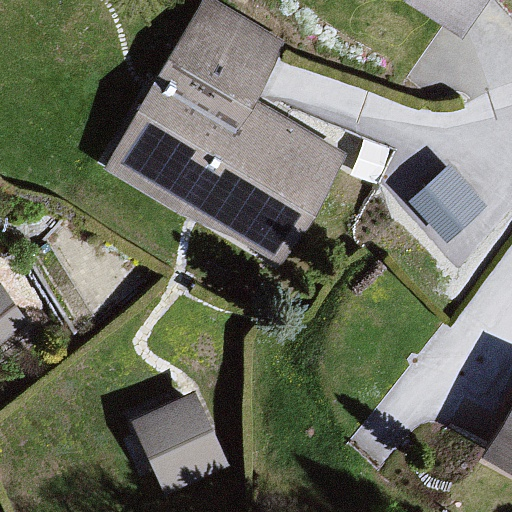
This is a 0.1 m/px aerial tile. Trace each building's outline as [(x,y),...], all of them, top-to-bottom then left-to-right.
[(431,0),(465,25),(482,0),(431,0)] [(200,5),(98,169),(278,263),(342,161),(256,102),(281,39),(200,5)] [(445,227),(484,191),(449,152),(409,189),(445,227)] [(189,397),(129,421),(165,497),(222,470),(189,397)] [(511,408),(481,462),(511,480),(511,408)]
